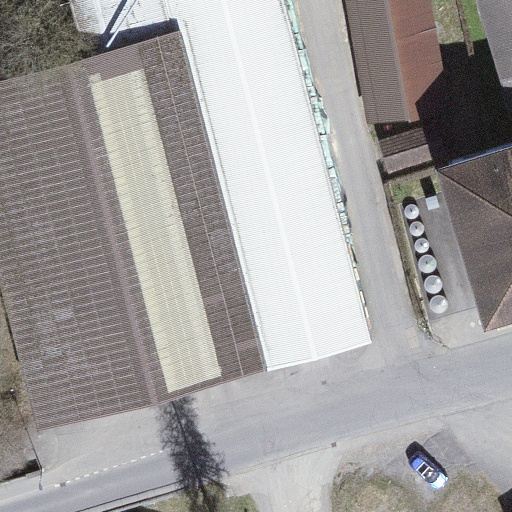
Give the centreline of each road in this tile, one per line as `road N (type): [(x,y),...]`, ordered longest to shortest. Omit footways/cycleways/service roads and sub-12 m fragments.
road 1 (residential): [(410,394),(325,0)]
road 2 (tertiary): [(29,511),(410,394)]
